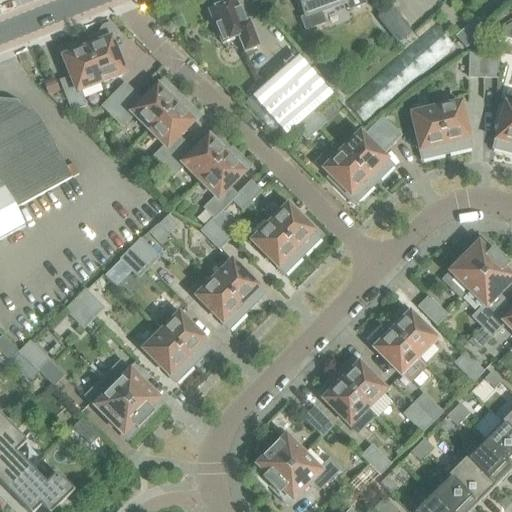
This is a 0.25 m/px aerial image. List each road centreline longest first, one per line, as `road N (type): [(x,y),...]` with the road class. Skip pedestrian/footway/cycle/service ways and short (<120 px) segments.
road 1 (residential): [(379,263),(118,0)]
road 2 (residential): [(379,263),(232,412),(211,469),(222,511)]
road 3 (residential): [(511,205),(462,201),(437,211),(379,263)]
